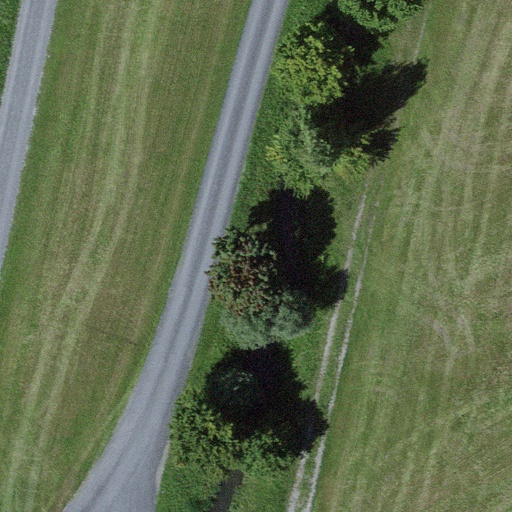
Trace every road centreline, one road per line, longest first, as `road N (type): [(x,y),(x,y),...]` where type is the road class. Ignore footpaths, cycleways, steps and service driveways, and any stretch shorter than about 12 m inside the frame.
road 1 (track): [(422,0),(306,511)]
road 2 (track): [(263,0),(132,479)]
road 3 (track): [(51,0),(0,248)]
